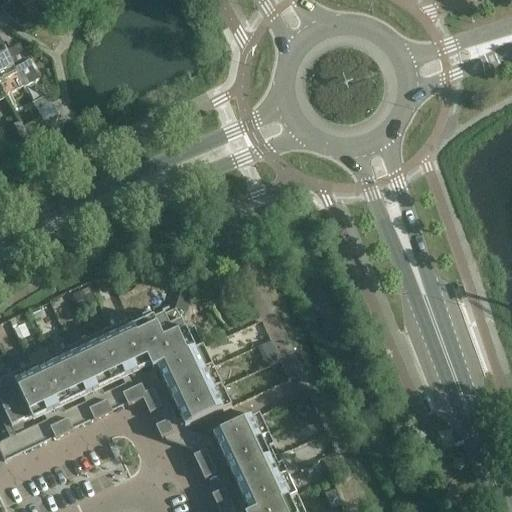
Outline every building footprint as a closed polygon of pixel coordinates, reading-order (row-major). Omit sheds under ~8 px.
[(5,0),(9,5),(17,0),(19,0),(24,9),(32,5),(29,0),(5,0)] [(65,6),(58,9),(62,16),(69,13),(65,6)] [(0,87),(7,100),(25,89),(5,55),(0,44),(0,87)] [(5,55),(25,89),(39,82),(23,54),(19,47),(5,55)] [(34,107),(38,114),(53,106),(48,99),(34,107)] [(55,127),(56,125),(52,119),(26,133),(34,147),(35,146),(36,146),(38,145),(39,144),(40,143),(42,142),(43,141),(44,140),(45,139),(46,138),(48,137),(49,136),(50,135),(51,133),(52,132),(53,131),(53,130),(54,128),(55,127)] [(7,132),(20,155),(32,148),(20,126),(7,132)] [(89,289),(72,297),(76,305),(74,305),(79,316),(88,312),(82,299),(85,297),(89,306),(90,306),(92,310),(97,307),(89,289)] [(175,311),(176,312),(187,315),(193,297),(181,293),(175,311)] [(42,318),(39,310),(30,313),(34,322),(42,318)] [(47,418),(62,411),(87,399),(100,393),(126,381),(143,373),(154,368),(162,383),(169,398),(181,422),(183,429),(185,431),(232,409),(194,330),(186,334),(176,313),(176,312),(175,312),(154,322),(150,315),(90,343),(72,352),(52,361),(50,362),(32,371),(31,371),(0,385),(0,404),(12,430),(14,434),(23,430),(47,418)] [(14,331),(19,343),(30,338),(24,326),(14,331)] [(280,364),(270,344),(258,350),(263,362),(260,364),(263,372),(280,364)] [(145,394),(141,386),(135,389),(141,401),(143,400),(145,394)] [(141,401),(135,389),(129,392),(134,404),(141,401)] [(144,402),(156,396),(153,390),(145,394),(143,400),(144,402)] [(134,404),(129,392),(122,395),(128,407),(134,404)] [(147,408),(159,402),(156,396),(144,402),(147,408)] [(113,414),(107,402),(101,405),(107,417),(113,414)] [(149,415),(162,409),(159,402),(147,408),(149,415)] [(107,417),(101,405),(95,407),(100,420),(107,417)] [(100,420),(95,407),(88,410),(94,423),(100,420)] [(219,453),(226,467),(238,491),(244,505),(247,511),(303,511),(288,479),(279,458),(260,419),(258,419),(219,438),(213,440),(219,453)] [(74,432),(68,420),(62,423),(68,435),(74,432)] [(171,427),(168,421),(158,425),(155,427),(158,433),(171,427)] [(68,435),(62,423),(56,426),(61,438),(68,435)] [(61,438),(56,426),(49,429),(55,441),(61,438)] [(174,434),(171,427),(158,433),(161,439),(174,434)] [(196,463),(209,457),(206,451),(193,457),(196,463)] [(344,476),(335,456),(323,462),(332,482),(344,476)] [(199,469),(211,463),(209,457),(196,463),(199,469)] [(202,475),(214,469),(211,463),(199,469),(202,475)] [(217,475),(214,469),(202,475),(204,481),(217,475)] [(227,496),(224,490),(211,496),(214,502),(227,496)] [(330,511),(331,511),(342,508),(336,491),(324,495),(330,511)] [(217,508),(230,502),(227,496),(214,502),(217,508)] [(218,511),(224,511),(232,508),(230,502),(217,508),(218,511)]
